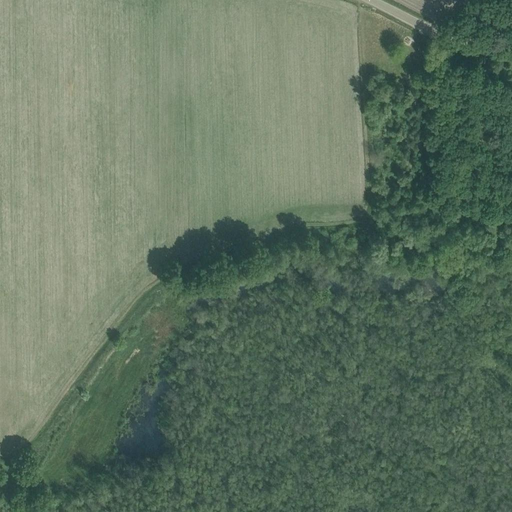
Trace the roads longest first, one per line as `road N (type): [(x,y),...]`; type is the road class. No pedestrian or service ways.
road 1 (track): [(372,217),(367,225),(281,232),(190,257),(140,299),(31,431),(0,455)]
road 2 (unclassified): [(511,53),(423,28),(370,0)]
